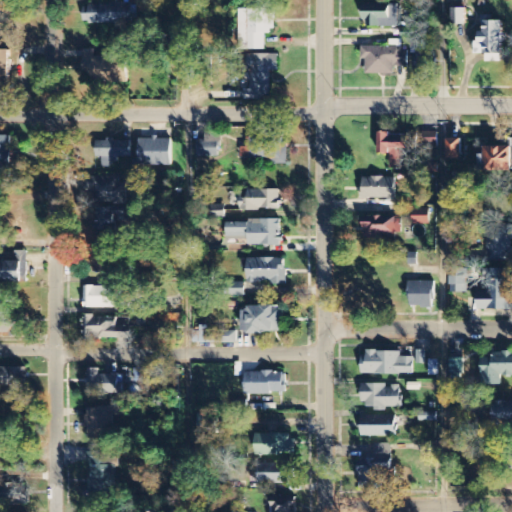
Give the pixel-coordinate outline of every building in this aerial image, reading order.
[(83,6),(84,25),(133,24),(133,16),(138,16),(137,5),(83,6)] [(364,27),(401,28),(401,5),(364,5),(364,27)] [(452,26),(466,26),(466,9),(452,9),(452,26)] [(239,10),(239,51),(266,51),(265,33),(276,33),(275,10),(239,10)] [(502,56),(503,22),(491,22),(491,16),(482,16),(482,34),(477,34),(476,55),(502,56)] [(362,47),(362,64),(366,64),(366,75),(395,76),(395,68),(408,68),(408,49),(362,47)] [(95,50),(83,51),(84,82),(118,81),(117,58),(95,58),(95,50)] [(0,51),(0,92),(9,93),(10,51),(0,51)] [(271,101),(270,72),(278,72),(278,55),(250,55),(251,91),(245,91),(245,101),(271,101)] [(205,141),(198,141),(197,157),(220,158),(221,133),(206,133),(205,141)] [(418,135),(379,136),(379,155),(391,155),(391,170),(405,170),(405,152),(418,151),(418,135)] [(10,137),(0,136),(0,169),(10,169),(10,137)] [(172,140),(140,139),(139,165),(171,166),(172,140)] [(288,164),(288,141),(251,140),(251,163),(288,164)] [(448,160),(462,160),(462,140),(448,140),(448,160)] [(131,158),(131,142),(96,141),(96,159),(103,159),(102,166),(117,167),(117,158),(131,158)] [(511,147),(486,147),(486,172),(511,172),(511,147)] [(120,178),(85,179),(85,191),(94,191),(94,205),(126,204),(126,184),(120,184),(120,178)] [(396,179),(363,179),(362,200),(396,200),(396,179)] [(241,212),(280,211),(280,191),(241,191),(241,212)] [(115,230),(115,221),(125,221),(125,209),(96,208),(96,230),(115,230)] [(429,225),(429,210),(413,210),(413,225),(429,225)] [(395,238),(396,217),(364,217),(364,237),(395,238)] [(282,222),(228,221),(227,245),(282,246),(282,222)] [(511,225),(487,225),(488,262),(511,261),(511,225)] [(111,244),(93,245),(94,275),(112,274),(111,244)] [(247,284),(286,285),(286,260),(247,259),(247,284)] [(0,282),(21,283),(22,264),(0,263),(0,282)] [(478,311),(511,311),(511,269),(488,270),(488,295),(478,295),(478,311)] [(451,294),(468,294),(467,270),(451,270),(451,294)] [(409,307),(434,308),(435,283),(410,282),(409,307)] [(84,309),(115,310),(116,288),(85,288),(84,309)] [(242,333),(284,335),(285,309),(243,307),(242,333)] [(0,335),(16,336),(16,315),(0,314),(0,335)] [(131,341),(131,318),(84,318),(84,340),(131,341)] [(237,345),(237,332),(214,332),(214,327),(196,326),(195,344),(237,345)] [(362,375),(414,376),(414,358),(401,358),(401,353),(362,353),(362,375)] [(483,359),(483,386),(502,387),(502,377),(511,377),(511,353),(493,353),(493,360),(483,359)] [(464,360),(451,359),(450,375),(464,375),(464,360)] [(27,369),(0,368),(0,386),(26,387),(27,369)] [(123,395),(123,375),(99,376),(99,370),(88,370),(89,396),(123,395)] [(245,395),(287,395),(287,373),(245,374),(245,395)] [(387,385),(363,385),(364,410),(402,410),(402,387),(387,387),(387,385)] [(511,402),(494,402),(493,424),(511,425),(511,402)] [(86,438),(112,439),(112,417),(121,417),(121,409),(87,408),(86,438)] [(437,423),(437,414),(420,414),(419,423),(437,423)] [(363,438),(396,437),(396,418),(362,419),(363,438)] [(295,456),(296,437),(255,436),(254,456),(295,456)] [(422,460),(435,460),(436,442),(422,442),(422,460)] [(392,445),(375,445),(375,456),(367,455),(367,463),(359,463),(359,489),(392,489),(392,445)] [(114,491),(114,453),(88,454),(89,491),(114,491)] [(257,485),(288,486),(288,476),(257,475),(257,485)] [(0,506),(28,506),(27,484),(0,484),(0,506)] [(265,511),(294,511),(294,499),(265,500),(265,511)]
